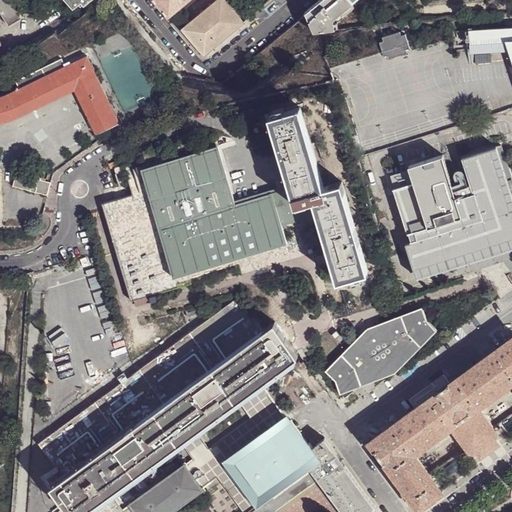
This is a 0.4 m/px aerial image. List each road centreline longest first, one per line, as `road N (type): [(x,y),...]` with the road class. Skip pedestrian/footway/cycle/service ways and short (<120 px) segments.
road 1 (unknown): [(30,258),(36,286),(18,511)]
road 2 (residential): [(137,0),(202,70),(215,69),(299,0)]
